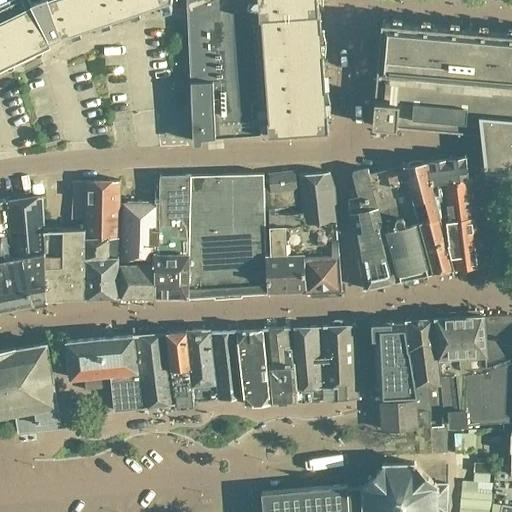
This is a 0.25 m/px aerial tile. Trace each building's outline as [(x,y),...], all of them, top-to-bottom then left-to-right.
[(171,3),(171,0),(6,0),(0,3),(0,67),(59,39),(169,2),(169,3),(171,3)] [(319,14),(318,14),(316,0),(185,0),(192,143),(201,143),(201,141),(267,136),(267,138),(328,133),(319,14)] [(358,12),(344,13),(345,34),(359,33),(358,12)] [(511,34),(381,23),(372,127),(482,137),(486,172),(511,174),(511,34)] [(429,186),(448,184),(467,182),(465,158),(426,162),(426,163),(429,186)] [(426,163),(403,170),(431,277),(432,277),(453,271),(445,241),(433,193),(432,193),(429,186),(426,163)] [(368,176),(376,208),(384,236),(397,284),(431,277),(431,278),(432,278),(432,277),(431,277),(403,170),(402,166),(369,176),(368,176)] [(347,194),(350,215),(376,208),(368,176),(369,176),(367,171),(352,176),(356,192),(347,194)] [(302,225),(306,293),(306,294),(339,292),(340,284),(337,234),(334,189),(329,173),(299,175),(301,214),(302,225)] [(270,176),(271,193),(295,190),(293,174),(270,176)] [(191,298),(233,296),(264,294),(266,294),(265,253),(262,175),(190,177),(187,299),(191,299),(191,298)] [(155,299),(186,299),(187,299),(190,177),(159,178),(160,205),(158,205),(158,223),(158,247),(155,248),(154,299),(155,299)] [(86,240),(119,241),(121,182),(87,182),(86,230),(86,240)] [(433,193),(445,241),(453,271),(453,272),(478,269),(472,219),(467,182),(448,184),(429,186),(432,193),(433,193)] [(295,193),(271,196),(273,208),(297,206),(295,193)] [(45,241),(45,231),(44,231),(41,198),(0,204),(0,206),(7,256),(45,249),(45,241)] [(158,247),(158,223),(158,205),(124,206),(121,291),(121,299),(154,299),(155,248),(158,247)] [(397,285),(397,284),(384,236),(376,208),(350,215),(362,277),(361,277),(364,292),(397,285)] [(265,253),(266,294),(267,294),(306,293),(302,225),(301,214),(268,214),(268,253),(265,253)] [(45,241),(45,249),(45,303),(85,301),(86,267),(86,240),(86,230),(45,231),(45,241)] [(85,301),(118,299),(119,241),(86,240),(86,267),(85,301)] [(8,311),(34,306),(45,303),(45,249),(7,256),(7,284),(8,311)] [(511,367),(511,315),(483,318),(488,369),(511,367)] [(488,369),(483,318),(483,316),(435,319),(432,319),(435,348),(434,348),(437,373),(479,370),(488,369)] [(435,348),(432,319),(404,323),(408,351),(409,351),(417,397),(414,397),(415,409),(427,413),(428,429),(443,428),(442,419),(441,418),(437,373),(434,348),(435,348)] [(403,323),(372,324),(373,342),(376,399),(416,397),(403,323)] [(358,402),(357,366),(355,329),(325,330),(327,404),(358,402)] [(289,331),(295,394),(296,406),(327,404),(325,330),(289,331)] [(269,395),(270,406),(296,406),(295,394),(289,331),(283,331),(282,334),(278,334),(276,331),(262,332),(269,395)] [(244,408),(270,406),(269,395),(262,332),(235,333),(243,399),(244,408)] [(211,333),(201,334),(185,334),(193,404),(217,402),(211,333)] [(217,402),(243,399),(235,333),(211,333),(217,402)] [(192,404),(193,404),(185,334),(165,336),(175,406),(175,410),(193,408),(192,404)] [(175,406),(165,336),(134,338),(133,338),(132,338),(136,367),(142,410),(175,406)] [(110,376),(111,390),(113,411),(113,413),(142,410),(136,367),(132,338),(105,340),(67,344),(71,380),(84,379),(93,378),(110,376)] [(18,434),(61,430),(57,408),(53,382),(46,346),(0,354),(0,418),(15,416),(18,434)] [(479,370),(485,425),(511,422),(511,367),(488,369),(479,370)] [(441,418),(442,419),(442,414),(450,413),(451,427),(485,425),(479,370),(437,373),(441,418)] [(93,378),(84,379),(85,393),(111,390),(110,376),(93,378)] [(381,399),(381,404),(383,432),(428,429),(427,413),(415,409),(414,397),(381,399)] [(444,428),(429,429),(431,455),(445,454),(444,428)] [(474,452),(475,431),(467,431),(467,436),(454,435),(453,454),(469,454),(469,452),(474,452)] [(489,475),(490,464),(474,463),(473,474),(489,475)] [(364,487),(356,488),(357,511),(446,511),(447,485),(436,485),(433,482),(432,483),(413,466),(414,466),(413,465),(383,466),(381,468),(382,468),(366,487),(365,486),(364,487)] [(357,511),(356,488),(347,489),(347,486),(261,494),(262,511),(357,511)]
